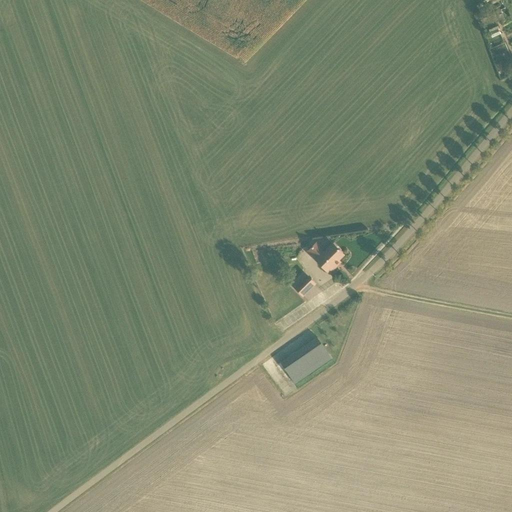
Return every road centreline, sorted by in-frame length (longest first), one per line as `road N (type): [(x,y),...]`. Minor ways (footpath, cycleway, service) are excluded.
road 1 (unclassified): [(53,511),(370,270),(511,107)]
road 2 (track): [(511,319),(354,284)]
